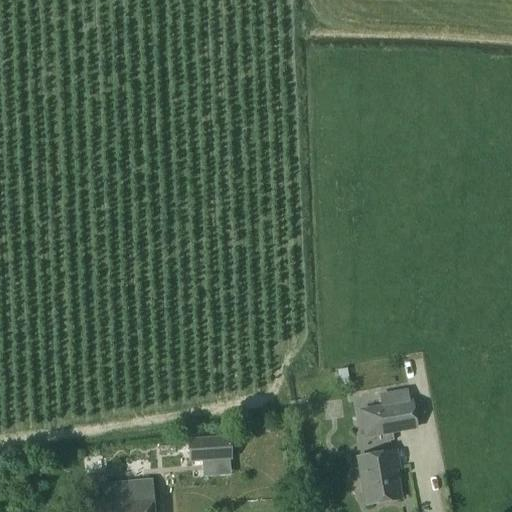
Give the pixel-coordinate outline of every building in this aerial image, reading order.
[(346,370),(338,371),(341,385),(349,384),(346,370)] [(377,409),(381,434),(416,428),(411,403),(377,409)] [(187,439),(188,464),(231,461),(229,436),(187,439)] [(399,470),(395,451),(358,458),(366,505),(400,499),(395,470),(399,470)] [(153,511),(151,483),(94,487),(95,511),(153,511)]
